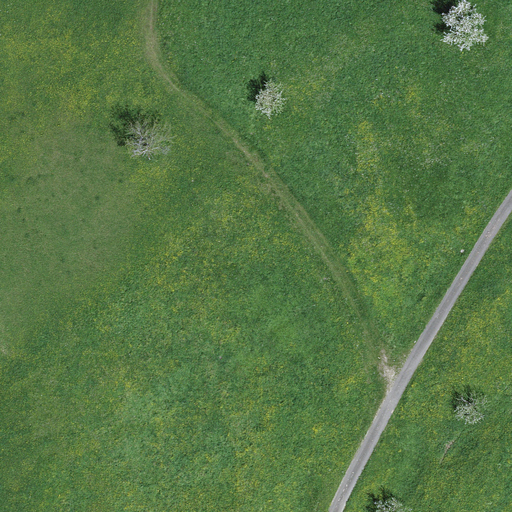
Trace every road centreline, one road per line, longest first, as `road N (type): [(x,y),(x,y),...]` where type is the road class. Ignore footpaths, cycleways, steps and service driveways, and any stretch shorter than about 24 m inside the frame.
road 1 (track): [(387,419),(365,330),(332,260),(165,68),(151,38),(157,0)]
road 2 (track): [(511,207),(333,511)]
